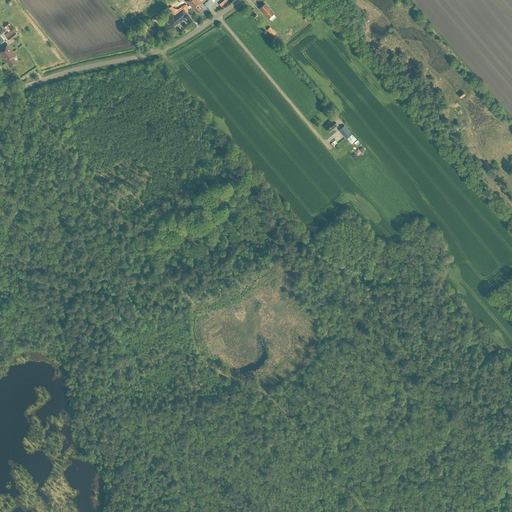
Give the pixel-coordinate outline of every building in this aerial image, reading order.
[(186,0),(186,1),(196,13),(197,12),(198,13),(201,10),(198,6),(202,2),(201,1),(201,0),(186,0)] [(269,8),(265,3),(259,8),(268,18),(269,18),(271,20),(275,16),(273,14),(274,13),(269,8)] [(171,14),(168,17),(174,25),(182,18),(185,20),(185,19),(188,22),(191,19),(186,14),(184,12),(183,10),(180,12),(174,17),(171,14)] [(4,27),(8,32),(13,27),(9,23),(4,27)] [(279,44),(282,41),(270,27),(267,30),(279,44)] [(10,40),(17,35),(12,28),(5,34),(10,40)] [(16,55),(7,44),(0,49),(0,54),(7,62),(11,66),(16,62),(13,57),(16,55)] [(327,124),(324,127),(329,133),(339,125),(333,118),(326,123),(327,124)] [(351,134),(344,125),(338,129),(346,139),(346,138),(351,143),(356,138),(352,133),(351,134)]
